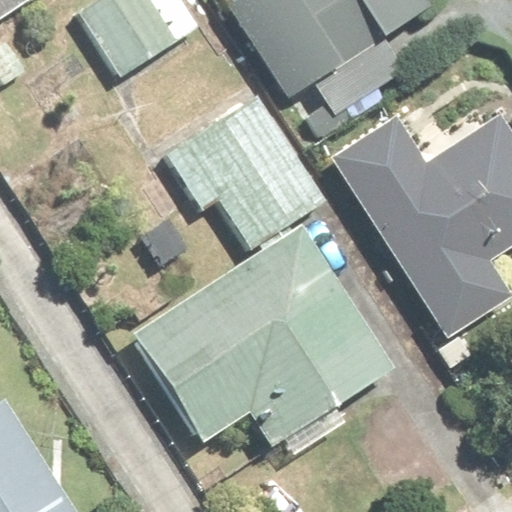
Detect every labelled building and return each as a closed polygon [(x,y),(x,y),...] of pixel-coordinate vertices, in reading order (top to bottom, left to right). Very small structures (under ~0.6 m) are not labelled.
[(196,35),(173,0),(116,0),(78,25),(118,86),(196,35)] [(214,0),(282,108),(303,94),(327,132),(406,83),(382,45),(422,19),(410,0),(214,0)] [(283,454),(291,466),(339,436),(331,424),(388,388),(290,232),(320,213),(255,111),(164,168),(199,223),(215,213),(251,270),(129,347),(197,454),(246,423),(271,462),(283,454)] [(511,157),(494,129),(418,178),(388,130),(325,169),(440,351),(506,310),(483,273),(511,254),(511,157)] [(0,417),(0,511),(61,511),(2,416),(0,417)]
